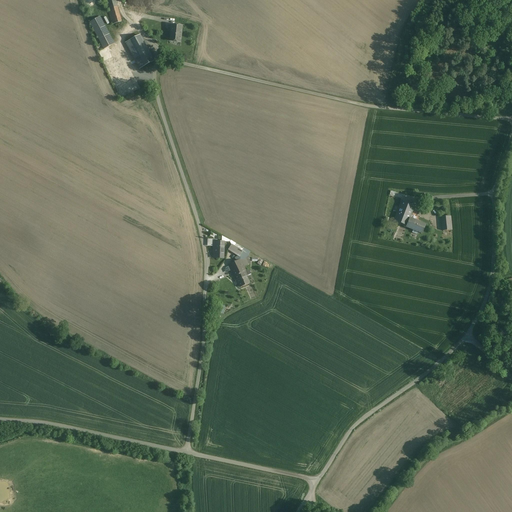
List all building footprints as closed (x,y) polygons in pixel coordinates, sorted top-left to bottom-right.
[(114,0),(105,0),(109,10),(117,7),(114,0)] [(117,7),(109,10),(113,25),(121,22),(117,7)] [(114,44),(100,17),(90,22),(104,49),(114,44)] [(182,26),(172,25),(170,41),(180,42),(182,26)] [(140,35),(126,43),(140,68),(142,67),(154,61),(140,35)] [(414,206),(402,201),(395,220),(407,225),(413,227),(414,223),(409,221),(414,206)] [(441,217),(443,228),(451,227),(450,216),(441,217)] [(413,227),(412,229),(422,233),(426,225),(415,221),(414,223),(413,227)] [(224,242),(214,242),(213,258),(223,258),(224,242)] [(243,251),(237,248),(234,252),(240,256),(243,251)] [(246,272),(241,260),(228,265),(234,277),(246,272)] [(246,272),(234,277),(236,281),(237,280),(240,287),(249,283),(246,276),(248,275),(246,272)]
